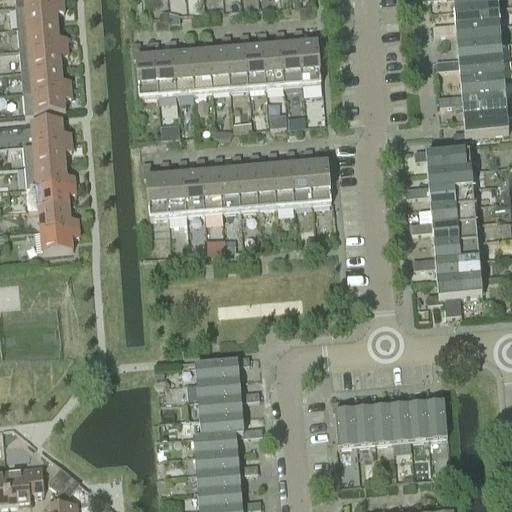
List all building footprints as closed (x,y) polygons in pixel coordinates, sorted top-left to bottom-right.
[(13,0),(15,14),(63,9),(62,0),(59,0),(55,0),(54,0),(13,0)] [(448,0),(451,0),(453,17),(497,12),(495,0),(446,0),(447,0),(448,0)] [(275,3),(276,13),(276,15),(301,14),(300,2),(275,3)] [(15,14),(17,36),(58,32),(56,20),(64,19),(63,9),(15,14)] [(205,21),(204,19),(204,12),(194,13),(194,20),(194,21),(205,21)] [(432,42),(454,40),(454,34),(499,30),(497,12),(453,17),(454,29),(431,31),(432,42)] [(168,18),(168,23),(169,30),(179,28),(179,22),(179,21),(168,18)] [(159,20),(160,29),(168,28),(168,19),(159,20)] [(454,40),(455,53),(500,48),(499,30),(454,34),(454,40)] [(17,36),(18,57),(67,52),(66,42),(58,43),(58,32),(17,36)] [(298,49),(303,91),(321,90),(318,48),(303,49),(302,34),(293,35),(294,50),(298,49)] [(279,51),(283,93),(303,91),(298,49),(294,50),(285,50),(283,36),(275,37),(276,51),(279,51)] [(262,52),(266,94),(283,93),(279,51),(276,51),(267,52),(266,38),(257,38),(258,52),(262,52)] [(245,55),(250,96),(266,94),(262,52),(258,52),(249,53),(248,39),(239,40),(240,54),(245,55)] [(228,55),(233,97),(250,96),(245,55),(240,54),(231,55),(230,41),(221,42),(222,56),(228,55)] [(209,57),(214,99),(233,97),(228,55),(222,56),(213,57),(211,42),(203,43),(204,57),(209,57)] [(191,59),(196,100),(214,99),(209,57),(204,57),(195,58),(194,44),(185,44),(186,59),(191,59)] [(174,60),(178,102),(196,100),(191,59),(186,59),(177,60),(176,45),(167,46),(168,60),(174,60)] [(154,62),(159,104),(178,102),(174,60),(168,60),(159,61),(158,47),(149,48),(151,62),(154,62)] [(139,105),(159,104),(154,62),(151,62),(142,63),(140,48),(131,49),(132,65),(136,65),(139,105)] [(435,78),(458,76),(457,70),(502,66),(500,48),(455,53),(456,64),(434,66),(435,78)] [(18,57),(20,78),(61,74),(60,62),(68,61),(67,52),(18,57)] [(458,76),(459,88),(503,84),(502,66),(457,70),(458,76)] [(22,100),(32,99),(70,96),(70,85),(62,86),(61,74),(20,78),(22,100)] [(439,113),(460,111),(460,106),(505,101),(503,84),(459,88),(460,100),(438,102),(439,113)] [(32,99),(22,100),(24,123),(34,122),(65,119),(65,116),(64,105),(71,105),(70,96),(32,99)] [(461,111),(462,124),(507,120),(505,101),(460,106),(460,111),(461,111)] [(508,139),(507,120),(462,124),(463,137),(452,138),(453,148),(468,147),(468,143),(508,139)] [(31,129),(33,152),(73,149),(72,139),(64,140),(63,127),(31,129)] [(33,152),(22,153),(24,174),(35,173),(66,171),(65,159),(73,158),(73,149),(33,152)] [(310,168),(314,211),(331,209),(328,167),(313,169),(312,154),(303,155),(304,168),(310,168)] [(292,170),(296,212),(314,211),(310,168),(304,168),(295,169),(294,155),(286,156),(287,170),(292,170)] [(425,167),(426,180),(471,176),(469,156),(430,160),(430,156),(413,157),(414,168),(425,167)] [(274,171),(279,214),(296,212),(292,170),(287,170),(278,171),(276,157),(267,158),(268,171),(274,171)] [(255,173),(261,215),(279,214),(274,171),(268,171),(268,172),(259,172),(258,158),(249,159),(251,173),(255,173)] [(238,175),(242,217),(261,215),(255,173),(251,173),(241,174),(240,160),(231,161),(233,175),(238,175)] [(220,177),(225,218),(242,217),(238,175),(233,175),(223,175),(222,162),(213,162),(214,176),(220,177)] [(202,177),(206,220),(225,218),(220,177),(214,176),(206,177),(204,163),(196,164),(197,178),(202,177)] [(184,179),(188,222),(206,220),(202,177),(197,178),(187,179),(186,165),(178,165),(179,179),(184,179)] [(166,181),(169,223),(188,222),(184,179),(179,179),(170,180),(168,166),(160,167),(161,181),(166,181)] [(145,184),(149,225),(169,223),(166,181),(161,181),(151,182),(150,168),(142,168),(143,184),(145,184)] [(35,173),(24,174),(25,195),(36,195),(76,191),(75,182),(67,182),(66,171),(35,173)] [(427,192),(416,193),(417,204),(428,203),(428,201),(428,197),(472,194),(471,176),(426,180),(427,192)] [(36,195),(38,216),(69,214),(68,201),(76,201),(76,191),(36,195)] [(405,205),(417,204),(416,193),(404,194),(405,205)] [(429,203),(430,215),(474,212),(472,194),(428,197),(428,201),(428,203),(429,203)] [(431,229),(419,230),(420,240),(432,239),(431,234),(476,230),(474,212),(430,215),(431,229)] [(38,216),(40,237),(79,235),(78,226),(70,226),(69,214),(38,216)] [(409,241),(420,240),(419,230),(408,231),(409,241)] [(432,239),(433,252),(477,248),(476,230),(431,234),(432,239)] [(40,237),(42,261),(72,259),(71,245),(80,244),(79,235),(40,237)] [(206,243),(207,260),(218,260),(217,243),(206,243)] [(434,265),(423,266),(424,275),(435,274),(434,269),(479,265),(477,248),(433,252),(434,265)] [(435,274),(436,287),(480,284),(479,265),(434,269),(435,274)] [(412,276),(424,275),(423,266),(412,267),(412,276)] [(482,301),(480,284),(436,287),(437,299),(425,301),(426,311),(442,310),(442,305),(444,305),(445,322),(461,321),(460,303),(482,301)] [(195,369),(196,388),(239,385),(238,372),(249,371),(249,362),(236,363),(236,366),(195,369)] [(196,388),(198,407),(240,403),(240,399),(239,385),(196,388)] [(250,398),(251,407),(260,406),(259,397),(250,398)] [(198,407),(200,424),(242,420),(241,408),(251,407),(250,398),(240,399),(240,403),(198,407)] [(427,410),(430,446),(447,444),(444,409),(431,410),(430,399),(421,400),(422,410),(427,410)] [(408,411),(411,447),(430,446),(427,410),(422,410),(412,411),(411,401),(404,401),(405,412),(408,411)] [(390,413),(394,449),(411,447),(408,411),(405,412),(394,413),(393,403),(386,404),(387,414),(390,413)] [(373,415),(376,451),(394,449),(390,413),(387,414),(376,415),(375,404),(368,405),(369,415),(373,415)] [(355,416),(358,452),(376,451),(373,415),(369,415),(358,416),(357,405),(350,406),(351,417),(355,416)] [(337,454),(358,452),(355,416),(351,417),(340,417),(339,406),(331,407),(332,419),(334,418),(337,454)] [(200,424),(201,441),(236,439),(236,441),(242,440),(243,444),(253,443),(252,434),(243,435),(242,420),(200,424)] [(252,434),(253,443),(263,442),(262,433),(252,434)] [(193,442),(194,462),(238,458),(236,441),(236,439),(201,441),(193,442)] [(194,462),(196,481),(239,477),(239,472),(238,458),(194,462)] [(248,471),(249,480),(258,479),(257,470),(248,471)] [(196,481),(198,498),(241,495),(239,481),(249,480),(248,471),(239,472),(239,477),(196,481)] [(56,498),(64,488),(69,482),(60,474),(47,490),(56,498)] [(5,479),(7,511),(23,511),(29,511),(29,503),(43,502),(41,476),(5,479)] [(73,496),(79,489),(69,482),(64,488),(73,496)] [(198,498),(198,511),(242,511),(242,508),(241,495),(198,498)]
